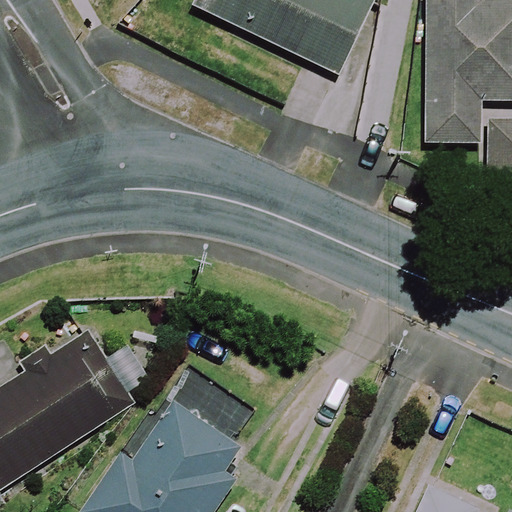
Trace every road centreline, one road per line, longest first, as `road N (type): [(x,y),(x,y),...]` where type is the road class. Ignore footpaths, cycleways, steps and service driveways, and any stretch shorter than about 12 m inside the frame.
road 1 (residential): [(511,320),(295,222),(219,198),(149,186),(81,190)]
road 2 (residential): [(81,190),(57,111),(0,5)]
